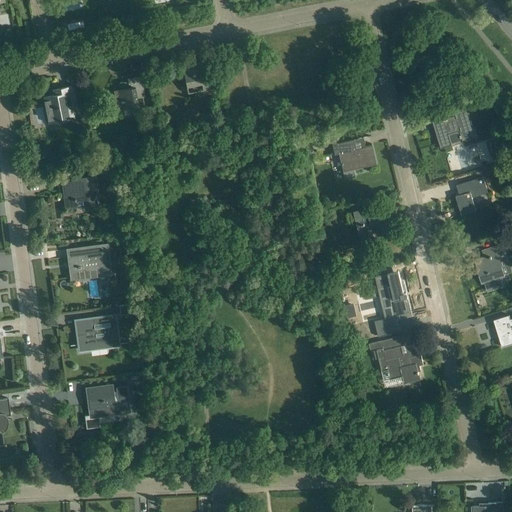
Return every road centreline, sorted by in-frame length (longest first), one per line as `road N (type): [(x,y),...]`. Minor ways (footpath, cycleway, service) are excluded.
road 1 (residential): [(474,472),(365,3)]
road 2 (residential): [(54,492),(474,472)]
road 3 (residential): [(54,492),(0,95)]
road 4 (residential): [(52,66),(227,31)]
road 5 (residential): [(227,31),(365,3)]
